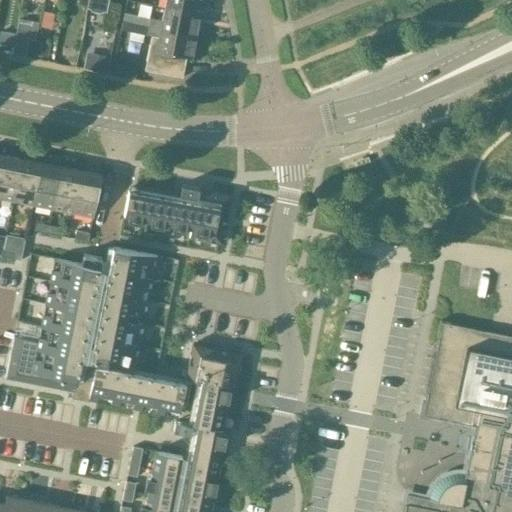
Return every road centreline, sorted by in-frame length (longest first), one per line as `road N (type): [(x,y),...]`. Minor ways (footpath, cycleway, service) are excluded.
road 1 (tertiary): [(280,511),(272,460),(292,359),(274,289),(289,185),(279,129)]
road 2 (tertiary): [(279,129),(192,131),(127,122)]
road 3 (tertiary): [(410,93),(279,129)]
road 4 (residential): [(279,129),(256,0)]
road 5 (residential): [(127,448),(0,423)]
road 6 (tertiary): [(127,122),(0,97)]
